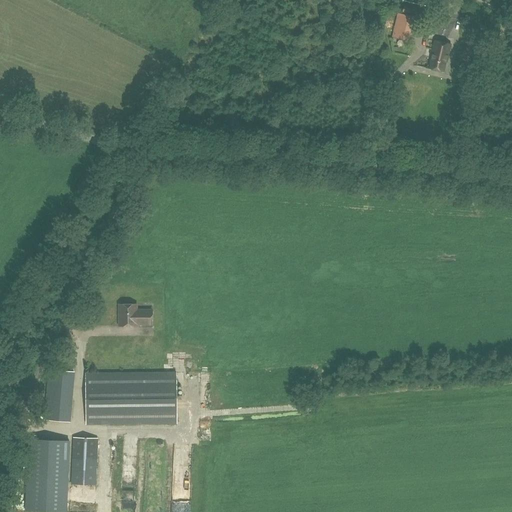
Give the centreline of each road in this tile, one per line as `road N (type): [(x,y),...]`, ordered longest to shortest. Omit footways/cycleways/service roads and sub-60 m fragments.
road 1 (unclassified): [(511,177),(141,149),(0,113)]
road 2 (track): [(0,490),(27,403),(134,148)]
